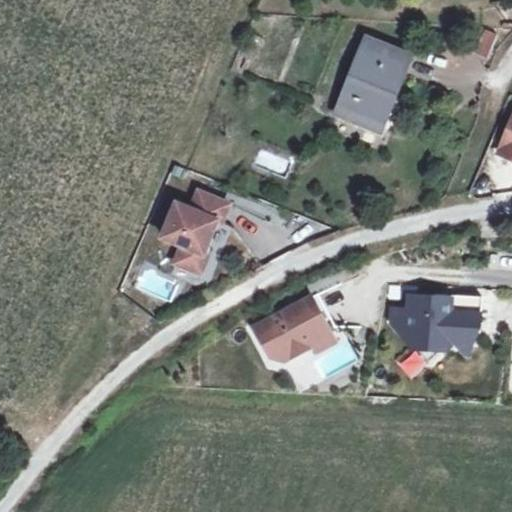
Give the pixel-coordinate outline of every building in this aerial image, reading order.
[(491,58),(500,36),(489,29),(479,53),(491,58)] [(389,95),(396,98),(412,58),(370,41),(340,112),(376,126),(389,95)] [(383,129),(396,98),(389,95),(376,126),(383,129)] [(511,134),(503,156),(511,159),(511,134)] [(223,221),(227,222),(235,204),(204,192),(197,210),(182,203),(169,237),(189,245),(182,263),(207,273),(214,255),(210,253),(223,221)] [(313,300),(332,333),(338,330),(319,297),(313,300)] [(481,335),(483,299),(451,297),(451,301),(411,299),(410,313),(403,313),(402,334),(416,349),(417,349),(445,350),(447,351),(453,345),(465,334),(481,335)] [(332,333),(313,300),(258,330),(273,359),(287,363),(313,349),(315,342),(332,333)] [(402,334),(403,313),(393,312),(393,326),(402,334)] [(338,344),(332,333),(315,342),(321,353),(338,344)] [(465,334),(453,345),(469,361),(481,335),(465,334)] [(445,350),(417,349),(430,364),(445,350)] [(8,462),(0,471),(0,487),(4,490),(19,472),(8,462)]
